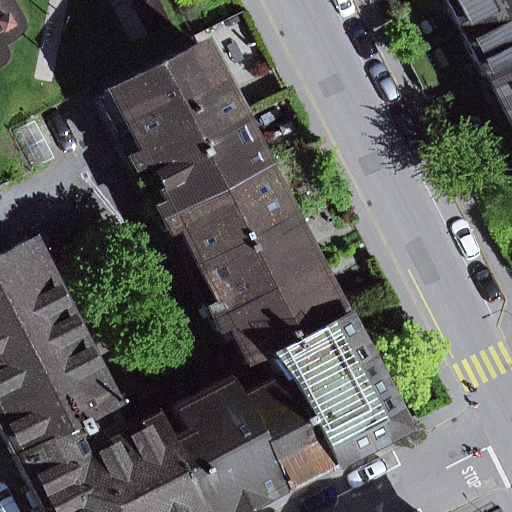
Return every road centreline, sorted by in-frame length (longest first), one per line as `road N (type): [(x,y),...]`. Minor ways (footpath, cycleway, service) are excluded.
road 1 (tertiary): [(299,0),(511,418)]
road 2 (residential): [(358,511),(511,433)]
